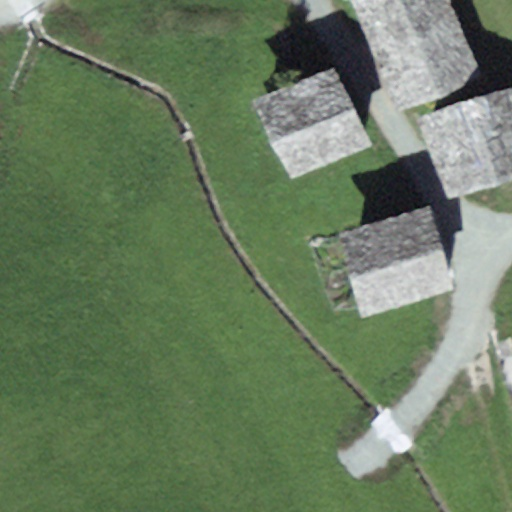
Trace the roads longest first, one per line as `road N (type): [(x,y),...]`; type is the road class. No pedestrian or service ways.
road 1 (track): [(305,511),(89,171),(31,12)]
road 2 (track): [(511,237),(471,234),(403,185),(321,31),(273,6),(227,0)]
